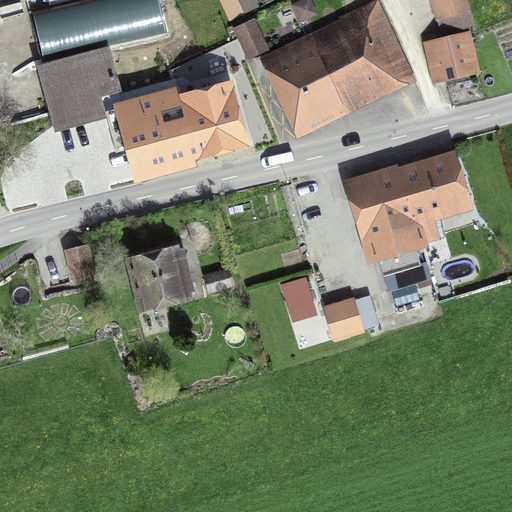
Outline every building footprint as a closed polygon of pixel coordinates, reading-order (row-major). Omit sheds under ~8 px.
[(168,30),(160,0),(87,0),(32,13),(43,59),(168,30)] [(259,8),(255,0),(217,0),(227,22),(259,8)] [(317,16),(310,0),(302,0),(291,5),(299,24),(317,16)] [(432,0),(438,18),(467,10),(463,0),(432,0)] [(411,72),(378,2),(365,8),(370,18),(272,64),(304,131),(315,126),(312,119),(411,72)] [(247,61),(269,51),(255,20),(233,31),(247,61)] [(459,41),(437,46),(445,79),(466,74),(459,41)] [(116,76),(109,48),(38,67),(53,126),(105,113),(97,81),(116,76)] [(242,143),(227,88),(181,101),(179,93),(122,108),(139,171),(242,143)] [(342,176),(366,261),(429,244),(428,241),(441,237),(436,218),(473,207),(456,146),(398,162),(397,161),(342,176)] [(282,190),(267,193),(271,213),(285,210),(282,190)] [(73,282),(95,277),(87,245),(65,250),(73,282)] [(192,291),(181,248),(132,261),(143,304),(192,291)] [(434,283),(426,260),(382,274),(389,297),(434,283)] [(235,285),(229,266),(203,273),(209,293),(235,285)] [(292,321),(318,314),(306,273),(280,281),(292,321)] [(379,325),(369,293),(355,297),(354,295),(322,304),(328,326),(317,329),(320,340),(332,337),(333,340),(365,331),(365,329),(379,325)]
